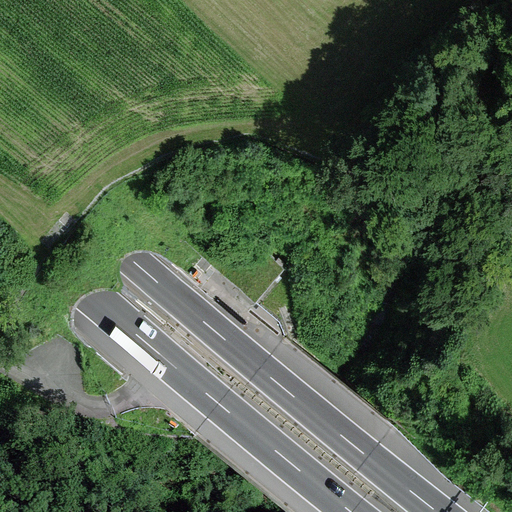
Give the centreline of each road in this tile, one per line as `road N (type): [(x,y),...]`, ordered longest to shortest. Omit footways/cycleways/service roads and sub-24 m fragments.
road 1 (motorway): [(432,511),(0,147)]
road 2 (motorway): [(0,214),(352,511)]
